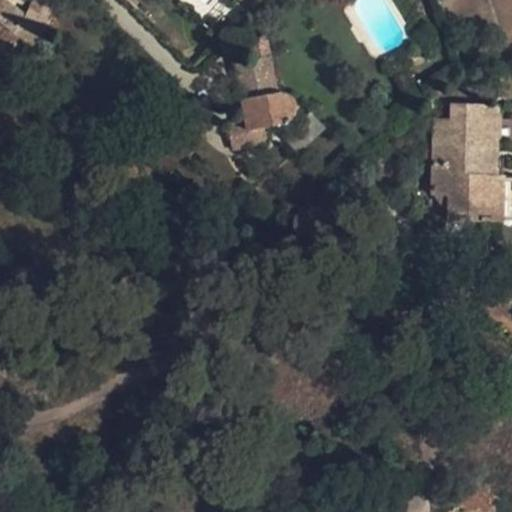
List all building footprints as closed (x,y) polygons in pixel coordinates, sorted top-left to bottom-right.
[(56,0),(33,0),(24,13),(5,0),(0,0),(0,37),(4,41),(19,36),(30,43),(56,0)] [(276,93),(265,43),(250,46),(252,60),(235,64),(246,121),(228,124),(233,151),(266,144),(263,129),(282,125),(286,124),(289,122),(293,118),(296,112),(296,105),(293,99),(288,94),(284,93),(276,93)] [(502,220),(503,178),(504,165),(498,163),(501,106),(449,105),(448,119),(432,118),(430,196),(447,197),(446,223),(502,223),(502,220)] [(295,150),(322,129),(307,112),(281,135),(295,150)] [(511,177),(503,178),(502,220),(511,220),(511,177)]
